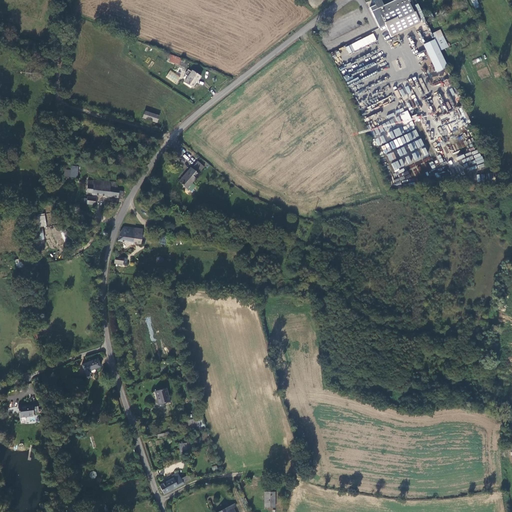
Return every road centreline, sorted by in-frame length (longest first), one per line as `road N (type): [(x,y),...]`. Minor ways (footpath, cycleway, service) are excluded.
road 1 (unclassified): [(163,511),(107,345),(103,284),(115,224),(170,135),(344,0)]
road 2 (track): [(170,135),(57,101),(59,64)]
road 3 (track): [(57,101),(54,165),(75,207),(115,224)]
